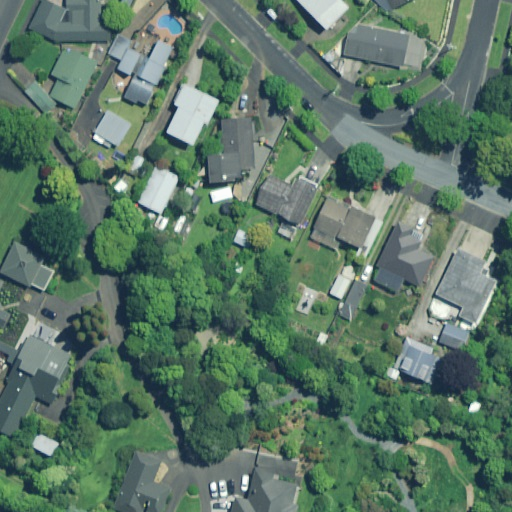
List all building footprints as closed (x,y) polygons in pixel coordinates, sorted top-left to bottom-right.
[(42,0),(28,30),(55,43),(110,43),(110,23),(101,23),(100,0),(42,0)] [(349,9),(339,0),(295,0),(326,31),(349,9)] [(373,0),(386,13),(411,0),(373,0)] [(410,38),(358,27),(356,36),(348,34),(344,56),(403,69),(410,38)] [(128,49),(134,37),(119,31),(108,54),(122,61),(128,49)] [(154,38),(124,100),(136,106),(138,102),(147,106),(175,48),(154,38)] [(97,64),(65,49),(52,77),(58,80),(49,98),(75,110),(97,64)] [(122,61),(118,70),(130,76),(140,55),(128,49),(122,61)] [(219,103),(184,86),(174,106),(179,109),(167,134),(193,147),(204,124),(208,125),(219,103)] [(130,126),(107,113),(92,140),(108,149),(111,144),(118,148),(130,126)] [(250,118),(218,120),(220,155),(208,156),(210,184),(255,181),(250,118)] [(144,160),(137,157),(130,173),(137,176),(144,160)] [(179,179),(156,168),(138,204),(161,215),(179,179)] [(318,189),(297,180),(293,189),(267,178),(255,206),(301,227),(318,189)] [(375,220),(328,199),(310,239),(336,251),(341,241),(362,250),(375,220)] [(169,221),(159,216),(153,228),(163,232),(169,221)] [(252,238),(238,232),(232,245),(246,251),(252,238)] [(406,240),(393,235),(378,268),(381,270),(375,284),(397,294),(403,281),(420,288),(433,258),(416,250),(420,242),(407,237),(406,240)] [(45,293),(55,271),(44,266),(48,258),(14,244),(1,274),(45,293)] [(484,263),(459,251),(437,297),(462,309),(458,318),(476,327),(496,283),(479,275),(484,263)] [(349,283),(339,278),(331,295),(341,300),(349,283)] [(365,290),(354,284),(339,317),(351,322),(365,290)] [(9,317),(0,312),(0,329),(3,330),(9,317)] [(468,334),(447,325),(439,344),(461,353),(468,334)] [(71,356),(30,335),(6,384),(8,385),(0,401),(0,433),(14,440),(35,398),(50,406),(57,392),(54,390),(71,356)] [(431,350),(406,341),(395,371),(433,385),(442,359),(429,354),(431,350)] [(60,446),(37,435),(31,448),(54,459),(60,446)] [(161,463),(136,453),(114,510),(117,511),(162,511),(171,490),(153,483),(161,463)] [(272,475),(254,471),(248,501),(236,499),(232,511),(296,511),(297,507),(293,506),(297,486),(271,481),(272,475)]
